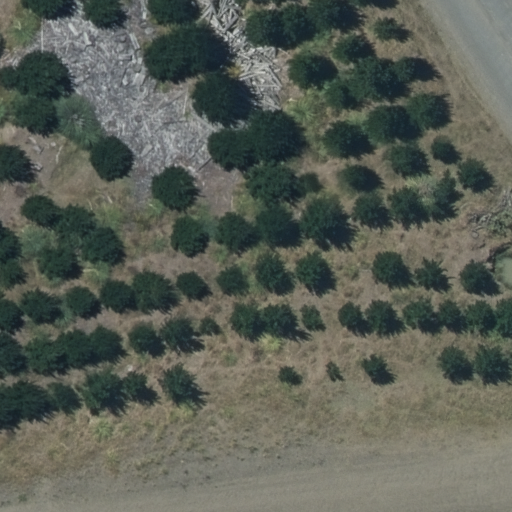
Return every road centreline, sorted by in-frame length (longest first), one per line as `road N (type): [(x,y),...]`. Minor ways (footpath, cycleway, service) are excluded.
road 1 (track): [(0,435),(511,384)]
road 2 (track): [(433,0),(511,122)]
